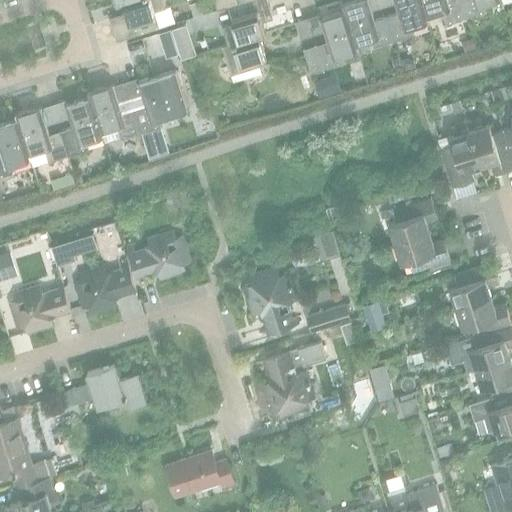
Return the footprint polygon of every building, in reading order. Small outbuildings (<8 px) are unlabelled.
[(123,0),(130,19),(112,24),(117,39),(159,26),(153,7),(165,3),(163,0),(123,0)] [(234,21),(223,24),(228,42),(229,44),(260,34),(266,33),(260,12),(271,8),(268,0),(243,0),(229,5),(234,21)] [(375,18),(369,0),(355,0),(343,4),(344,10),(345,9),(356,44),(356,43),(372,38),(374,45),(394,38),(387,15),(375,18)] [(422,0),(394,0),(398,11),(387,15),(394,38),(415,32),(413,26),(429,20),(427,14),(427,15),(422,0)] [(422,0),(427,15),(427,14),(442,10),(446,23),(467,16),(461,0),(422,0)] [(461,0),(467,16),(487,10),(484,3),(494,0),(461,0)] [(327,40),(316,43),(323,68),(344,61),(342,55),(358,50),(356,43),(356,44),(345,9),(344,10),(320,17),(324,28),(327,40)] [(267,57),(260,34),(229,44),(228,42),(222,44),(231,73),(258,65),(256,61),(267,57)] [(316,43),(304,47),(311,72),(323,68),(316,43)] [(141,132),(162,125),(160,118),(185,110),(173,70),(138,81),(144,103),(133,107),(141,132)] [(113,82),(87,90),(89,96),(90,96),(101,129),(102,129),(103,135),(106,143),(122,138),(141,132),(133,107),(121,110),(113,82)] [(90,96),(89,96),(65,103),(72,125),(60,129),(68,154),(89,148),(86,140),(103,135),(102,129),(101,129),(90,96)] [(49,133),(40,105),(15,113),(16,118),(17,118),(28,152),(30,152),(45,147),(49,160),(68,154),(60,129),(49,133)] [(17,118),(16,118),(0,123),(0,175),(16,170),(14,163),(31,158),(30,152),(28,152),(17,118)] [(511,166),(511,155),(504,128),(493,131),(491,123),(471,129),(481,164),(491,160),(495,172),(511,166)] [(471,167),(481,164),(471,129),(451,135),(454,143),(442,147),(453,185),(474,178),(471,167)] [(398,219),(390,222),(396,241),(431,230),(428,219),(438,216),(432,196),(394,208),(398,219)] [(175,236),(173,229),(149,237),(151,244),(136,249),(135,245),(128,247),(137,275),(158,268),(160,276),(185,269),(183,261),(190,258),(183,234),(175,236)] [(431,230),(396,241),(402,260),(410,257),(414,269),(452,257),(446,237),(434,240),(431,230)] [(137,288),(128,259),(122,261),(123,265),(107,270),(105,263),(81,270),(84,277),(75,280),(83,304),(91,302),(94,310),(117,302),(115,295),(137,288)] [(458,305),(492,294),(489,284),(500,281),(494,260),(456,272),(460,284),(452,286),(458,305)] [(280,273),(278,265),(251,273),(253,282),(246,284),(254,311),(262,308),(269,331),(300,321),(299,316),(294,317),(289,300),(297,298),(289,271),(280,273)] [(72,308),(63,279),(58,281),(59,285),(43,290),(40,283),(16,290),(19,297),(10,300),(18,324),(26,322),(28,330),(52,322),(50,315),(72,308)] [(475,333),(511,321),(511,318),(507,302),(495,305),(492,294),(458,305),(464,325),(472,323),(475,333)] [(305,314),(310,330),(351,318),(345,301),(305,314)] [(351,320),(340,323),(346,342),(357,339),(351,320)] [(511,321),(475,333),(445,342),(451,361),(463,357),(467,369),(476,366),(511,355),(508,345),(511,344),(511,321)] [(305,363),(327,356),(322,339),(265,357),(272,379),(263,382),(271,409),(280,406),(282,415),(309,406),(306,398),(315,396),(306,369),(298,371),(296,364),(304,361),(305,363)] [(494,394),(511,388),(511,359),(511,355),(476,366),(482,386),(491,384),(494,394)] [(119,378),(115,362),(86,371),(90,381),(60,391),(67,414),(81,409),(78,400),(94,394),(98,404),(124,396),(128,408),(147,402),(138,372),(119,378)] [(511,388),(494,394),(471,402),(476,418),(485,415),(489,429),(495,428),(498,439),(511,434),(511,388)] [(31,462),(16,416),(0,421),(0,470),(1,473),(13,469),(17,482),(49,472),(45,458),(31,462)] [(215,461),(211,448),(166,462),(176,494),(221,480),(222,484),(234,480),(227,457),(215,461)] [(507,505),(511,503),(511,458),(494,464),(500,484),(487,488),(494,509),(507,505)] [(53,511),(49,501),(61,497),(57,485),(53,486),(49,473),(18,483),(23,497),(10,501),(13,511),(53,511)] [(397,511),(446,511),(437,483),(408,492),(413,507),(397,511)]
